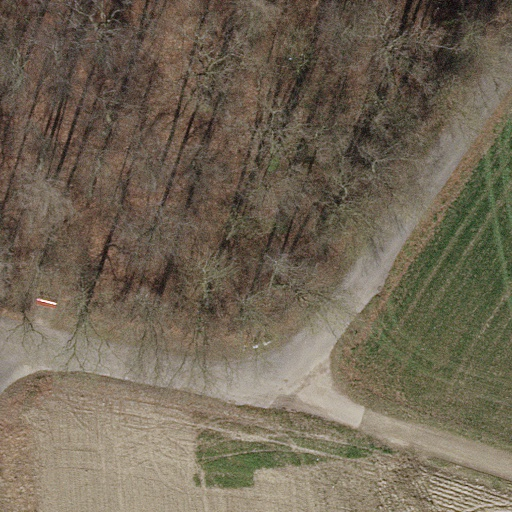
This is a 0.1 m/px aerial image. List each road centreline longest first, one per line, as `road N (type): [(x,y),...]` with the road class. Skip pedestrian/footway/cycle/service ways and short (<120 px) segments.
road 1 (track): [(300,395),(511,65)]
road 2 (track): [(0,308),(300,395)]
road 3 (track): [(300,395),(511,472)]
